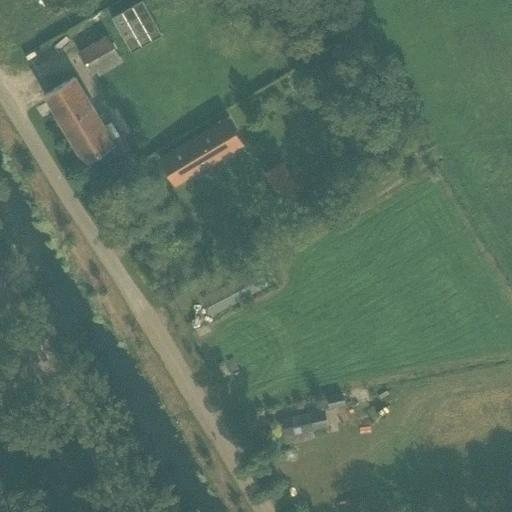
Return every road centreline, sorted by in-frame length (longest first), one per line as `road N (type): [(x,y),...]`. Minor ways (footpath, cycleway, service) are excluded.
road 1 (residential): [(267,511),(0,76)]
road 2 (tertiary): [(123,511),(0,302)]
